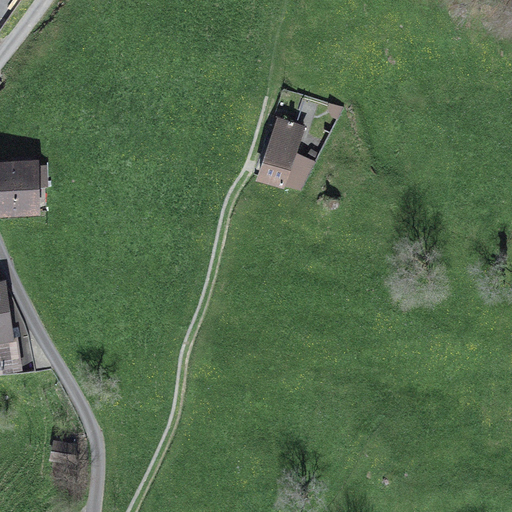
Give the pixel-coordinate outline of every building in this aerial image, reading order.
[(304,128),(280,119),(260,177),(283,185),(304,128)] [(35,167),(0,167),(0,207),(35,207),(35,167)] [(0,336),(9,335),(2,286),(0,285),(0,336)] [(11,339),(0,340),(0,370),(15,369),(11,339)] [(84,451),(56,446),(52,466),(81,470),(84,451)]
